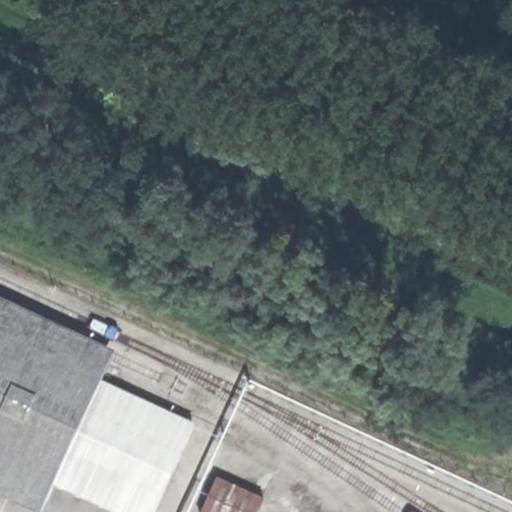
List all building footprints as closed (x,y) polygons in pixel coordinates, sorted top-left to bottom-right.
[(0,312),(0,337),(101,385),(80,430),(98,438),(103,440),(134,375),(0,312)] [(0,451),(57,478),(73,444),(80,430),(101,385),(0,337),(0,451)] [(92,452),(98,438),(80,430),(73,444),(92,452)] [(0,470),(50,494),(57,478),(0,451),(0,470)] [(210,479),(194,511),(254,511),(259,501),(210,479)]
